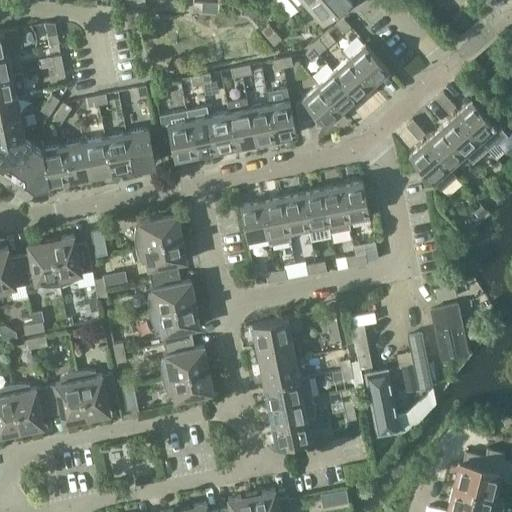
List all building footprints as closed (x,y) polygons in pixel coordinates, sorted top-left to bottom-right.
[(174,0),(174,9),(184,10),(184,0),(182,0),(174,0)] [(309,0),(306,3),(323,22),(344,3),(348,8),(357,0),(309,0)] [(193,1),(193,10),(202,11),(203,1),(193,1)] [(232,13),(242,13),(242,4),(233,3),(232,13)] [(337,24),(343,31),(350,25),(344,19),(337,24)] [(261,29),(267,37),(275,30),(268,23),(261,29)] [(0,53),(8,52),(21,49),(17,27),(0,30),(0,53)] [(275,30),(267,37),(274,44),(281,37),(275,30)] [(58,42),(57,33),(47,35),(49,44),(58,42)] [(319,40),(312,46),(319,53),(326,47),(319,40)] [(365,41),(348,56),(372,83),(388,68),(365,41)] [(319,53),(312,46),(305,53),(311,60),(319,53)] [(0,75),(12,73),(8,52),(0,53),(0,75)] [(51,56),(53,65),(63,63),(61,54),(51,56)] [(291,55),(281,57),(283,66),(293,64),(291,55)] [(348,56),(333,69),(357,96),(372,83),(348,56)] [(283,66),(281,57),(272,59),(274,68),(283,66)] [(63,63),(53,65),(55,75),(65,73),(63,63)] [(249,63),(240,65),(242,75),(251,73),(249,63)] [(242,75),(240,65),(231,67),(232,76),(242,75)] [(333,69),(318,83),(342,110),(357,96),(333,69)] [(210,71),(200,73),(202,82),(211,81),(210,71)] [(0,97),(16,94),(12,73),(0,75),(0,97)] [(202,82),(200,73),(191,75),(193,84),(202,82)] [(153,82),(155,92),(164,90),(162,81),(153,82)] [(342,110),(318,83),(301,97),(302,97),(295,103),(299,120),(315,117),(316,125),(325,124),(342,110)] [(136,86),(138,95),(148,93),(146,84),(136,86)] [(266,91),(268,102),(275,138),(296,133),(287,87),(266,91)] [(106,92),(96,94),(98,103),(107,101),(106,92)] [(436,97),(442,104),(449,98),(443,92),(436,97)] [(51,93),(46,101),(54,106),(59,98),(51,93)] [(0,119),(20,115),(16,94),(0,97),(0,119)] [(98,103),(96,94),(87,96),(89,105),(98,103)] [(449,98),(442,104),(448,111),(455,105),(449,98)] [(472,98),(455,112),(487,148),(503,134),(472,98)] [(54,106),(46,101),(41,109),(49,114),(54,106)] [(63,101),(58,109),(66,114),(71,106),(63,101)] [(268,102),(248,106),(255,142),(275,138),(268,102)] [(186,109),(188,118),(195,154),(215,150),(208,114),(206,105),(186,109)] [(248,106),(228,110),(235,146),(255,142),(248,106)] [(195,154),(188,118),(186,109),(186,108),(159,114),(161,124),(167,122),(174,158),(195,154)] [(66,114),(58,109),(53,117),(61,122),(66,114)] [(228,110),(208,114),(215,150),(235,146),(228,110)] [(455,112),(440,126),(463,153),(471,162),(487,148),(455,112)] [(0,141),(25,137),(20,115),(0,119),(0,141)] [(406,124),(412,131),(418,125),(412,118),(406,124)] [(418,125),(412,131),(418,138),(425,132),(418,125)] [(148,126),(126,131),(133,166),(155,162),(148,126)] [(440,126),(425,139),(449,166),(463,153),(440,126)] [(126,131),(105,135),(112,170),(133,166),(126,131)] [(105,135),(84,139),(91,175),(112,170),(105,135)] [(0,163),(13,172),(33,142),(25,137),(0,141),(0,163)] [(84,139),(62,143),(70,179),(91,175),(84,139)] [(449,166),(425,139),(408,153),(439,188),(455,174),(449,166)] [(33,142),(13,172),(34,186),(48,183),(41,148),(33,142)] [(62,143),(41,148),(48,183),(70,179),(62,143)] [(362,179),(341,183),(348,218),(369,214),(362,179)] [(341,183),(321,187),(328,222),(348,218),(341,183)] [(321,187),(301,191),(308,226),(328,222),(321,187)] [(301,191),(281,195),(288,230),(308,226),(301,191)] [(261,199),(268,234),(270,244),(290,240),(288,230),(281,195),(261,199)] [(247,238),(268,234),(261,199),(240,203),(247,238)] [(139,226),(135,227),(134,231),(134,236),(134,241),(135,245),(182,236),(177,212),(138,220),(139,226)] [(90,230),(95,255),(107,253),(102,227),(90,230)] [(50,238),(60,285),(64,284),(69,282),(73,280),(77,278),(76,273),(82,272),(82,271),(92,269),(86,241),(76,243),(74,233),(50,238)] [(182,236),(135,245),(136,250),(138,254),(140,258),(142,262),(146,261),(148,267),(150,276),(179,271),(177,261),(187,259),(182,236)] [(29,252),(19,254),(25,283),(27,292),(31,291),(38,288),(37,281),(40,281),(41,285),(46,286),(51,286),(55,286),(60,285),(50,238),(27,242),(29,252)] [(8,246),(0,247),(0,296),(3,295),(7,293),(11,291),(10,287),(16,285),(25,283),(19,254),(10,256),(8,246)] [(364,253),(355,254),(357,263),(366,261),(364,253)] [(357,263),(355,254),(346,256),(348,264),(357,263)] [(324,261),(315,262),(317,271),(326,269),(324,261)] [(317,271),(315,262),(306,264),(308,272),(317,271)] [(284,269),(275,270),(277,279),(286,277),(284,269)] [(277,279),(275,270),(266,272),(268,281),(277,279)] [(153,292),(148,293),(147,297),(147,302),(148,306),(148,311),(195,302),(191,278),(181,280),(179,271),(150,276),(152,286),(151,286),(153,292)] [(95,277),(96,287),(105,286),(103,276),(98,277),(95,277)] [(435,299),(456,295),(453,282),(443,285),(436,286),(433,287),(435,299)] [(105,286),(96,287),(98,297),(107,295),(105,286)] [(468,352),(457,301),(430,306),(441,357),(468,352)] [(195,302),(148,311),(149,316),(151,320),(153,324),(155,328),(160,327),(161,333),(162,333),(164,342),(192,336),(190,327),(200,325),(195,302)] [(91,310),(92,320),(102,318),(100,309),(91,310)] [(252,323),(256,344),(291,337),(287,316),(252,323)] [(327,321),(329,330),(338,328),(336,319),(327,321)] [(42,320),(33,322),(35,331),(44,330),(42,320)] [(35,331),(33,322),(24,324),(25,333),(35,331)] [(93,324),(96,334),(105,332),(102,322),(93,324)] [(351,325),(355,347),(358,361),(359,368),(372,365),(368,344),(364,323),(356,324),(351,325)] [(338,328),(329,330),(331,339),(339,337),(338,328)] [(400,364),(406,390),(433,384),(421,329),(407,333),(412,362),(400,364)] [(45,335),(36,336),(38,345),(47,343),(45,335)] [(38,345),(36,336),(26,338),(28,347),(38,345)] [(192,336),(164,342),(166,352),(165,352),(166,357),(161,358),(161,363),(161,368),(161,372),(162,377),(209,367),(204,344),(194,346),(192,336)] [(256,344),(260,364),(295,357),(291,337),(256,344)] [(113,343),(115,352),(124,350),(122,341),(113,343)] [(124,350),(115,352),(117,361),(126,359),(124,350)] [(260,364),(264,384),(299,377),(295,357),(260,364)] [(339,359),(341,369),(351,367),(349,358),(339,359)] [(400,430),(388,366),(364,371),(377,434),(400,430)] [(209,367),(162,377),(163,381),(164,386),(166,390),(169,394),(173,393),(174,399),(213,391),(209,367)] [(351,367),(341,369),(343,378),(353,376),(351,367)] [(81,369),(77,369),(86,416),(110,412),(108,402),(118,400),(112,371),(102,373),(96,374),(95,369),(91,369),(86,368),(81,369)] [(55,383),(46,385),(51,413),(61,411),(63,421),(86,416),(77,369),(72,370),(68,372),(64,374),(60,376),(60,381),(55,382),(55,383)] [(264,384),(268,404),(310,396),(313,395),(309,375),(299,377),(264,384)] [(121,383),(126,408),(138,406),(133,381),(121,383)] [(16,382),(11,383),(20,430),(44,425),(42,415),(51,413),(46,385),(36,387),(36,386),(30,387),(29,382),(25,382),(20,382),(16,382)] [(0,433),(20,430),(11,383),(6,384),(2,385),(0,386),(0,433)] [(272,424),(307,417),(315,416),(314,414),(316,410),(314,402),(311,398),(310,396),(268,404),(272,424)] [(343,401),(345,410),(354,408),(352,399),(343,401)] [(420,400),(412,410),(420,416),(428,407),(420,400)] [(354,408),(345,410),(347,419),(356,417),(354,408)] [(307,417),(272,424),(276,445),(311,438),(307,417)] [(459,460),(453,485),(493,495),(498,478),(509,481),(511,469),(511,461),(502,459),(504,451),(487,446),(485,454),(473,451),(470,463),(459,460)] [(458,511),(501,511),(505,497),(493,495),(453,485),(447,509),(458,511)] [(251,492),(254,511),(291,511),(288,495),(277,497),(274,487),(251,492)] [(346,499),(343,488),(335,489),(338,501),(346,499)] [(229,506),(219,509),(219,511),(254,511),(251,492),(227,497),(229,506)] [(206,501),(183,506),(184,511),(219,511),(219,509),(208,511),(206,501)]
